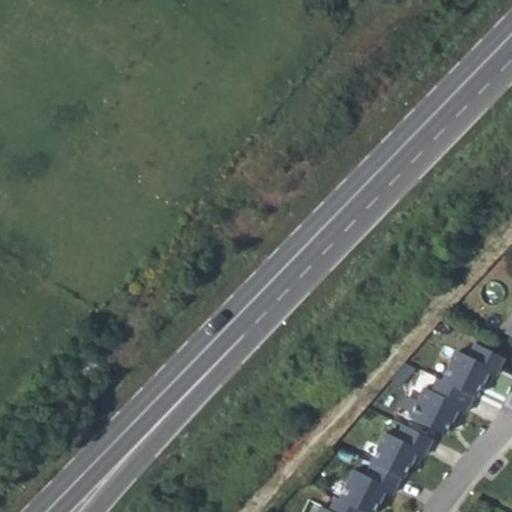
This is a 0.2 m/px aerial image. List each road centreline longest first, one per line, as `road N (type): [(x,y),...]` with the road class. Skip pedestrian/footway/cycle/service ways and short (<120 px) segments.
road 1 (secondary): [(511,29),(45,511)]
road 2 (secondary): [(110,511),(511,79)]
road 3 (track): [(247,511),(511,230)]
